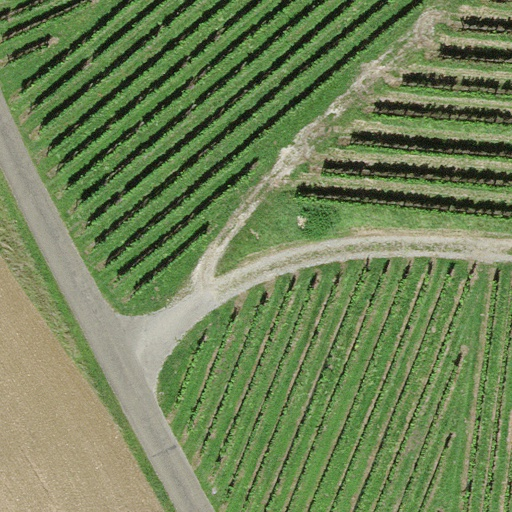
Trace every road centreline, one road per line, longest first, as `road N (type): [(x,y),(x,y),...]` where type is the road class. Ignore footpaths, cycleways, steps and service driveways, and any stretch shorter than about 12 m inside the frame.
road 1 (track): [(511,260),(297,255),(202,296),(114,369)]
road 2 (track): [(0,142),(185,511)]
road 3 (track): [(202,296),(260,205),(445,0)]
